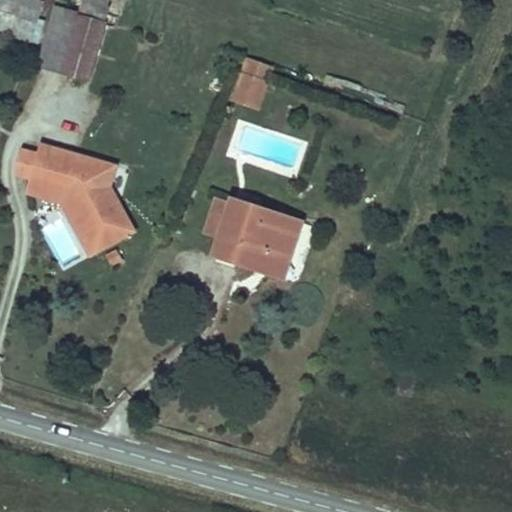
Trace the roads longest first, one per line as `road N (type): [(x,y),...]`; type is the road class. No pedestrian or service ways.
road 1 (tertiary): [(0,416),(346,511)]
road 2 (unknown): [(103,444),(140,385),(218,331),(225,293)]
